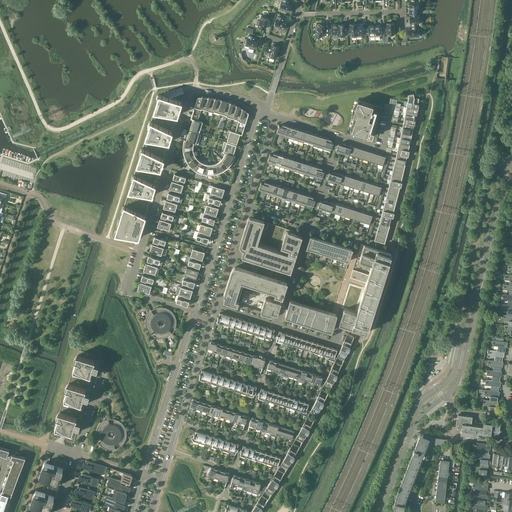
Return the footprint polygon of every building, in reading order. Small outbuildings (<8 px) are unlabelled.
[(288,4),(289,1),(286,0),(282,0),(282,2),(281,2),(279,8),(280,9),(280,11),(285,13),(285,10),(290,12),(292,5),(288,4)] [(411,14),(411,17),(418,17),(418,16),(418,14),(418,12),(421,12),(421,7),(409,8),(410,14),(411,14)] [(269,26),(271,20),(267,19),(268,18),(261,16),(260,21),(257,20),(256,25),(258,26),(258,27),(264,29),(265,25),(269,26)] [(278,29),(282,31),(283,28),(284,29),(286,22),(283,21),(284,18),(277,16),(276,19),(274,26),(278,27),(278,29)] [(421,16),(418,16),(418,17),(411,17),(410,17),(410,23),(411,23),(411,26),(418,26),(418,23),(419,23),(419,22),(421,22),(421,16)] [(329,35),(329,28),(324,28),(325,25),(319,23),(318,24),(316,24),(314,28),(317,29),(315,34),(316,34),(315,36),(320,38),(321,35),(322,36),(322,35),(329,35)] [(384,27),(384,34),(387,34),(394,34),(394,23),(387,23),(387,27),(384,27)] [(338,38),(338,24),(331,24),(332,28),(329,28),(329,35),(332,35),(333,35),(333,38),(338,38)] [(344,24),(338,24),(338,38),(343,38),(343,35),(344,35),(347,35),(347,28),(344,28),(344,24)] [(350,28),(347,28),(347,35),(350,34),(350,35),(352,35),(352,37),(357,37),(356,24),(350,24),(350,28)] [(362,24),(356,24),(357,37),(361,37),(361,35),(363,35),(363,34),(366,34),(365,27),(362,27),(362,24)] [(370,37),(375,37),(375,25),(368,26),(369,27),(365,27),(366,34),(369,34),(369,35),(370,35),(370,37)] [(375,25),(375,37),(380,37),(380,34),(381,34),(384,34),(384,27),(381,27),(381,25),(375,25)] [(418,29),(418,26),(411,26),(411,29),(408,29),(408,36),(419,36),(419,35),(421,35),(421,30),(419,30),(419,29),(418,29)] [(255,37),(249,35),(248,38),(247,38),(247,39),(244,38),(243,43),(245,44),(245,45),(250,46),(249,48),(254,50),(254,47),(256,48),(258,41),(254,40),(255,37)] [(268,47),(266,54),(269,55),(270,56),(269,58),(274,59),(275,57),(276,57),(279,47),(272,45),(271,48),(268,47)] [(408,96),(407,102),(418,104),(419,98),(414,97),(413,93),(408,94),(408,96)] [(117,230),(115,234),(129,236),(133,237),(138,238),(144,220),(145,217),(152,196),(154,190),(155,185),(160,169),(162,163),(163,159),(169,142),(171,136),(172,132),(177,115),(179,109),(181,102),(179,101),(170,99),(170,98),(167,98),(164,97),(159,95),(158,100),(154,111),(153,113),(149,127),(145,138),(141,153),(137,165),(134,175),(134,176),(132,180),(130,186),(129,192),(128,193),(124,206),(122,211),(120,219),(118,224),(117,230)] [(198,97),(194,107),(201,109),(201,108),(205,97),(202,97),(200,97),(198,97)] [(205,97),(201,108),(208,110),(212,98),(209,98),(207,97),(205,97)] [(212,98),(208,110),(214,112),(214,111),(218,99),(216,99),(214,98),(212,98)] [(218,99),(214,111),(220,113),(224,101),(222,100),(220,100),(218,99)] [(378,107),(373,105),(357,100),(348,129),(372,137),(373,132),(370,131),(378,107)] [(224,101),(220,113),(227,115),(231,103),(229,102),(226,101),(224,101)] [(227,115),(226,116),(233,118),(237,106),(235,105),(233,104),(231,103),(227,115)] [(237,106),(233,118),(239,120),(243,109),(240,107),(237,106)] [(239,120),(239,121),(246,123),(246,122),(249,113),(247,112),(245,110),(243,109),(239,120)] [(193,119),(190,129),(199,132),(203,122),(202,122),(198,120),(198,121),(193,119)] [(284,137),(287,126),(282,124),(282,126),(279,125),(276,134),(284,137)] [(289,138),(289,137),(292,127),(287,126),(284,137),(289,138)] [(289,138),(294,140),(297,129),(292,127),(289,137),(289,138)] [(294,140),(299,141),(302,131),(297,129),(294,140)] [(186,140),(194,143),(198,144),(201,134),(189,130),(186,140)] [(230,130),(227,141),(237,144),(240,134),(235,132),(231,131),(230,130)] [(304,143),(304,141),(307,132),(302,131),(299,141),(304,143)] [(314,144),(313,144),(313,146),(318,147),(321,137),(316,135),(314,144)] [(323,149),(325,143),(326,138),(321,137),(318,147),(323,149)] [(326,138),(325,143),(323,149),(331,151),(334,142),(331,141),(331,140),(326,138)] [(183,147),(183,148),(183,149),(183,150),(183,151),(183,152),(193,150),(193,147),(194,143),(186,140),(184,140),(184,141),(183,142),(183,143),(183,144),(183,145),(183,146),(183,147)] [(224,141),(221,152),(225,153),(233,155),(236,145),(224,141)] [(344,153),(347,145),(341,143),(341,145),(338,144),(336,152),(340,153),(340,152),(344,153)] [(193,150),(183,152),(183,153),(183,154),(184,154),(184,155),(184,156),(184,157),(185,158),(185,159),(186,160),(186,161),(187,162),(187,163),(196,157),(194,154),(193,150)] [(224,156),(222,159),(229,166),(230,166),(230,165),(231,164),(231,163),(232,163),(232,162),(233,161),(233,160),(234,160),(234,159),(234,158),(235,157),(235,156),(233,155),(225,153),(224,156)] [(267,163),(275,165),(278,155),(273,153),(273,154),(270,154),(267,163)] [(275,165),(280,167),(283,156),(278,155),(275,165)] [(285,168),(288,158),(283,156),(280,167),(285,168)] [(196,157),(187,163),(188,164),(189,164),(189,165),(190,166),(191,167),(192,168),(193,169),(194,169),(195,170),(195,171),(196,171),(201,162),(198,160),(196,157)] [(285,168),(290,170),(293,159),(288,158),(285,168)] [(219,161),(216,163),(219,173),(220,172),(221,172),(222,172),(223,171),(224,170),(225,170),(226,169),(227,168),(228,167),(229,167),(229,166),(222,159),(219,161)] [(294,171),(298,161),(293,159),(290,170),(294,171)] [(294,171),(299,173),(303,162),(298,161),(294,171)] [(201,162),(196,171),(197,171),(198,172),(199,172),(199,173),(200,173),(201,173),(202,174),(203,174),(204,174),(205,174),(206,174),(207,174),(208,175),(208,164),(205,164),(201,162)] [(304,174),(307,164),(303,162),(299,173),(304,174)] [(208,164),(208,175),(209,175),(210,175),(211,175),(212,174),(213,174),(214,174),(215,174),(216,174),(217,174),(218,173),(219,173),(216,163),(212,164),(208,164)] [(304,174),(309,176),(312,165),(307,164),(304,174)] [(314,176),(317,168),(317,167),(312,165),(309,176),(314,178),(315,176),(314,176)] [(317,167),(317,168),(314,176),(315,176),(318,177),(318,178),(322,179),(325,171),(322,170),(322,168),(317,167)] [(334,184),(335,182),(337,173),(332,172),(332,173),(329,172),(326,181),(334,184)] [(175,174),(172,181),(183,185),(186,177),(179,175),(175,174)] [(183,185),(172,181),(171,185),(170,189),(181,192),(183,185)] [(266,192),(269,183),(264,182),(264,183),(261,182),(258,191),(262,192),(263,191),(266,192)] [(266,194),(271,195),(274,185),(269,183),(266,192),(266,194)] [(271,195),(276,197),(279,186),(274,185),(271,195)] [(210,193),(221,197),(223,192),(224,189),(213,186),(212,187),(209,186),(207,192),(210,193)] [(281,198),(281,197),(281,196),(284,188),(279,186),(276,197),(281,198)] [(290,201),(291,200),(294,191),(289,189),(286,198),(285,200),(290,201)] [(295,203),(300,205),(303,194),(298,192),(297,198),(296,201),(295,203)] [(169,193),(166,200),(177,204),(178,202),(181,203),(182,198),(180,197),(180,196),(169,193)] [(221,197),(210,193),(210,194),(207,193),(204,201),(207,202),(208,201),(219,204),(221,197)] [(305,206),(306,204),(305,204),(308,195),(303,194),(300,205),(305,206)] [(313,197),(308,195),(305,204),(306,204),(309,205),(309,207),(313,208),(316,199),(313,199),(313,197)] [(165,204),(164,208),(175,211),(177,204),(166,200),(165,204)] [(326,211),(328,202),(323,200),(323,202),(320,201),(317,209),(321,211),(322,209),(326,211)] [(207,205),(204,212),(215,216),(217,211),(217,212),(218,208),(207,205)] [(163,212),(160,219),(171,223),(175,224),(177,216),(174,215),(163,212)] [(215,216),(204,212),(202,220),(213,223),(215,216)] [(379,222),(390,225),(392,218),(392,217),(381,214),(381,215),(379,222)] [(239,244),(239,245),(240,246),(240,247),(240,248),(241,248),(242,249),(243,249),(242,254),(242,255),(242,256),(243,256),(243,257),(290,271),(291,269),(302,233),(264,221),(263,221),(250,217),(248,216),(240,243),(240,244),(239,244)] [(171,223),(160,219),(160,222),(159,222),(158,226),(162,228),(169,230),(171,223)] [(198,231),(209,235),(211,231),(212,227),(201,224),(198,231)] [(207,242),(209,235),(198,231),(196,239),(202,241),(203,241),(207,242)] [(310,236),(306,248),(307,248),(313,250),(319,252),(324,254),(330,256),(336,258),(342,259),(348,261),(351,254),(351,253),(352,249),(349,249),(348,248),(346,247),(344,247),(340,246),(339,245),(337,245),(335,244),(334,244),(329,242),(328,242),(327,241),(325,241),(323,240),(322,240),(319,239),(317,238),(316,238),(315,238),(313,237),(310,236)] [(155,237),(152,244),(164,248),(166,240),(159,238),(155,237)] [(151,248),(150,252),(156,254),(160,255),(161,255),(165,256),(167,249),(163,248),(164,248),(152,244),(151,248)] [(337,319),(336,323),(339,324),(341,325),(345,326),(357,330),(360,331),(366,333),(371,316),(372,314),(373,311),(389,259),(390,257),(391,253),(390,253),(384,251),(371,247),(364,245),(361,244),(358,252),(357,256),(354,267),(349,283),(340,308),(337,319)] [(190,256),(201,260),(202,257),(203,257),(204,253),(200,251),(193,249),(190,256)] [(146,263),(158,267),(160,268),(161,267),(163,260),(160,259),(149,256),(146,263)] [(199,267),(201,260),(190,256),(190,257),(188,256),(185,263),(199,267)] [(158,267),(146,263),(145,267),(144,271),(155,274),(158,267)] [(228,279),(223,294),(225,295),(224,300),(237,304),(244,282),(268,290),(262,309),(261,312),(271,315),(272,312),(277,314),(287,282),(237,266),(236,266),(235,266),(234,266),(234,267),(233,267),(232,268),(232,269),(230,273),(228,279)] [(187,268),(184,275),(195,279),(197,275),(198,271),(187,268)] [(143,275),(140,282),(152,286),(154,278),(143,275)] [(195,279),(184,275),(182,283),(193,286),(195,279)] [(152,286),(140,282),(139,286),(138,290),(149,293),(152,286)] [(511,285),(510,285),(504,284),(503,289),(509,290),(509,295),(511,295),(511,285)] [(178,294),(189,298),(191,294),(192,290),(181,287),(178,294)] [(187,305),(189,298),(178,294),(176,302),(183,304),(187,305)] [(511,295),(509,295),(503,294),(502,299),(508,300),(507,305),(511,305),(511,295)] [(290,300),(285,316),(304,322),(331,331),(334,323),(335,319),(337,314),(332,313),(329,312),(327,311),(322,310),(304,304),(299,302),(298,302),(290,300)] [(511,305),(507,305),(501,304),(501,309),(507,310),(506,315),(511,315),(511,305)] [(176,319),(175,317),(174,315),(173,313),(171,311),(169,310),(167,308),(165,308),(163,307),(160,307),(158,307),(156,308),(157,313),(156,314),(155,314),(154,315),(151,311),(149,312),(147,315),(146,317),(146,318),(145,321),(145,323),(146,326),(146,328),(148,330),(149,333),(151,334),(154,330),(156,331),(157,332),(156,337),(158,338),(161,338),(163,338),(166,337),(168,336),(170,335),(172,333),(168,330),(169,328),(170,327),(175,329),(176,326),(176,324),(176,322),(176,319)] [(217,322),(223,324),(226,314),(220,313),(217,322)] [(223,324),(229,326),(232,316),(226,314),(223,324)] [(511,315),(506,315),(503,314),(503,319),(508,320),(508,325),(511,325),(511,315)] [(229,326),(235,327),(238,318),(232,316),(229,326)] [(235,327),(241,329),(244,320),(238,318),(235,327)] [(241,329),(247,331),(250,322),(244,320),(241,329)] [(247,331),(253,333),(256,324),(250,322),(247,331)] [(253,333),(259,335),(262,326),(256,324),(253,333)] [(511,325),(508,325),(505,324),(505,325),(501,325),(501,327),(504,328),(504,329),(510,330),(510,335),(511,335),(511,325)] [(259,335),(265,337),(268,328),(262,326),(259,335)] [(274,330),(268,328),(265,337),(271,339),(274,330)] [(282,342),(285,333),(279,331),(276,340),(282,342),(283,342),(282,342)] [(344,341),(341,348),(348,351),(352,341),(345,338),(346,337),(343,336),(342,341),(344,341)] [(507,342),(503,341),(495,340),(493,340),(492,345),(498,346),(497,351),(504,352),(505,352),(506,345),(507,346),(507,342)] [(214,352),(217,343),(217,342),(216,341),(216,342),(216,341),(215,342),(214,342),(211,341),(206,355),(209,355),(212,351),(214,352)] [(220,354),(223,345),(223,344),(223,343),(222,343),(221,343),(221,344),(217,343),(214,352),(220,354)] [(226,356),(229,347),(229,346),(229,345),(228,345),(227,345),(227,346),(223,345),(220,354),(226,356)] [(232,358),(235,349),(235,348),(235,347),(234,347),(233,347),(233,348),(229,347),(226,356),(232,358)] [(336,358),(337,357),(339,351),(337,350),(337,349),(332,348),(329,356),(334,358),(336,358)] [(348,351),(341,348),(339,351),(337,357),(343,360),(348,351)] [(238,360),(241,351),(241,350),(241,349),(240,349),(239,349),(239,350),(235,349),(232,358),(238,360)] [(95,355),(85,352),(79,350),(77,356),(76,360),(75,360),(68,384),(67,388),(66,389),(59,413),(57,417),(57,418),(51,436),(58,438),(60,432),(63,433),(66,434),(64,440),(74,443),(79,426),(80,424),(82,418),(88,398),(89,395),(91,389),(97,369),(98,367),(99,363),(97,360),(95,355)] [(497,351),(489,350),(489,353),(489,355),(495,355),(494,360),(502,361),(503,355),(504,355),(504,352),(497,351)] [(244,361),(247,353),(247,352),(247,351),(246,351),(245,351),(245,352),(241,351),(238,360),(244,361)] [(250,363),(253,355),(253,354),(253,353),(252,353),(251,353),(251,354),(247,353),(244,361),(250,363)] [(256,365),(259,356),(259,355),(258,355),(257,355),(257,356),(253,355),(250,363),(256,365)] [(259,356),(256,365),(260,367),(259,371),(261,371),(265,358),(261,357),(262,357),(261,357),(261,356),(261,355),(260,356),(259,356)] [(273,371),(274,370),(273,370),(276,362),(276,361),(276,360),(275,360),(274,360),(274,361),(270,360),(266,373),(268,373),(269,370),(273,371)] [(503,361),(502,361),(494,360),(488,360),(488,363),(488,365),(493,365),(493,370),(501,371),(502,365),(503,365),(503,361)] [(278,375),(283,376),(286,365),(281,363),(279,372),(278,375)] [(288,378),(289,375),(292,367),(286,365),(283,376),(288,378)] [(328,375),(335,379),(339,369),(332,366),(328,375)] [(199,379),(205,381),(208,372),(202,370),(199,379)] [(501,371),(493,370),(487,370),(487,373),(486,375),(492,375),(492,380),(500,381),(500,375),(501,375),(502,371),(501,371)] [(205,381),(211,383),(214,374),(208,372),(205,381)] [(211,383),(217,385),(220,375),(214,374),(211,383)] [(217,385),(223,387),(226,377),(220,375),(217,385)] [(324,385),(326,379),(323,377),(317,375),(315,383),(320,385),(323,386),(324,385)] [(330,388),(335,379),(328,375),(326,379),(324,385),(330,388)] [(223,387),(229,388),(232,379),(226,377),(223,387)] [(229,388),(235,390),(238,381),(232,379),(229,388)] [(501,381),(500,381),(492,380),(486,380),(485,382),(485,384),(491,385),(490,390),(498,391),(499,385),(500,385),(501,381)] [(235,390),(241,392),(244,383),(238,381),(235,390)] [(241,392),(247,394),(250,385),(244,383),(241,392)] [(256,387),(250,385),(247,394),(253,396),(256,387)] [(264,400),(265,399),(264,399),(267,390),(261,388),(258,398),(264,400)] [(499,391),(498,391),(490,390),(484,389),(484,390),(484,393),(484,394),(490,395),(489,400),(497,401),(498,395),(499,395),(499,391)] [(315,401),(315,403),(321,406),(322,405),(324,400),(325,399),(326,397),(319,393),(319,395),(317,398),(315,401)] [(196,410),(199,400),(199,399),(198,398),(198,399),(197,399),(193,398),(188,412),(191,413),(194,409),(196,410)] [(498,401),(497,401),(489,400),(483,399),(483,404),(489,405),(488,410),(496,411),(497,405),(498,405),(498,401)] [(202,411),(205,402),(205,401),(204,400),(204,401),(204,400),(203,401),(199,400),(196,410),(202,411)] [(208,413),(211,404),(211,403),(210,402),(209,402),(209,403),(205,402),(202,411),(208,413)] [(310,412),(313,406),(309,404),(309,403),(303,402),(300,410),(306,412),(306,411),(309,413),(310,412)] [(321,406),(315,403),(314,404),(313,406),(311,410),(310,412),(316,415),(318,413),(321,406)] [(214,415),(217,406),(217,405),(217,404),(216,404),(215,404),(215,405),(211,404),(208,413),(214,415)] [(220,417),(223,408),(223,407),(223,406),(222,406),(221,406),(221,407),(217,406),(214,415),(220,417)] [(226,419),(229,410),(229,409),(229,408),(228,408),(227,408),(227,409),(223,408),(220,417),(226,419)] [(232,421),(235,412),(235,411),(235,410),(234,410),(233,410),(233,411),(229,410),(226,419),(232,421)] [(238,423),(241,413),(241,412),(240,412),(239,412),(239,413),(235,412),(232,421),(238,423)] [(241,413),(238,423),(242,424),(241,428),(243,428),(247,416),(243,414),(244,414),(243,414),(243,413),(243,412),(242,413),(241,413)] [(483,423),(473,422),(472,422),(472,416),(459,414),(457,429),(462,430),(461,435),(478,437),(478,433),(490,435),(499,437),(500,423),(492,422),(492,423),(483,422),(483,423)] [(255,428),(256,428),(255,428),(258,419),(258,418),(258,417),(257,417),(256,417),(256,418),(252,417),(248,430),(250,431),(251,427),(255,428)] [(119,421),(116,419),(114,419),(113,424),(111,424),(110,424),(109,419),(106,419),(104,420),(102,421),(101,423),(99,424),(97,427),(96,429),(96,432),(96,434),(96,437),(96,439),(102,437),(102,438),(103,440),(99,444),(101,446),(103,447),(105,448),(108,449),(110,450),(113,449),(115,449),(114,444),(115,443),(116,443),(117,442),(120,447),(122,445),(124,443),(125,441),(126,438),(127,436),(127,433),(126,431),(125,428),(124,426),(123,424),(121,422),(119,421)] [(303,424),(300,430),(307,433),(311,426),(312,424),(305,420),(303,424)] [(294,440),(295,439),(299,433),(294,431),(294,430),(289,429),(286,437),(292,439),(294,440)] [(307,433),(300,430),(299,433),(295,439),(302,442),(304,439),(306,434),(307,433)] [(193,440),(199,442),(202,433),(196,431),(194,436),(193,436),(191,437),(193,440)] [(199,442),(205,444),(208,435),(202,433),(199,442)] [(205,444),(211,446),(214,437),(208,435),(205,444)] [(394,510),(394,511),(393,511),(404,511),(404,507),(404,504),(405,500),(406,498),(423,455),(423,453),(424,452),(425,447),(427,444),(429,439),(425,438),(419,435),(416,444),(414,448),(414,449),(412,452),(410,460),(407,465),(404,474),(399,487),(396,494),(396,495),(395,498),(394,503),(394,507),(394,510)] [(211,446),(217,448),(220,438),(214,437),(211,446)] [(425,437),(425,438),(426,444),(427,444),(428,444),(436,445),(438,445),(442,446),(442,445),(447,439),(446,439),(425,437)] [(217,448),(223,450),(226,440),(220,438),(217,448)] [(223,450),(229,451),(232,442),(226,440),(223,450)] [(238,444),(232,442),(229,451),(235,453),(238,444)] [(490,448),(491,444),(476,442),(475,447),(481,448),(481,453),(489,454),(489,448),(490,448)] [(246,456),(249,448),(243,446),(240,455),(246,457),(247,456),(246,456)] [(0,454),(7,457),(9,450),(0,447),(0,454)] [(285,456),(292,460),(297,451),(290,447),(289,451),(286,455),(285,456)] [(14,460),(23,463),(25,458),(20,456),(21,454),(9,450),(7,457),(11,459),(14,460)] [(489,454),(481,453),(475,452),(474,457),(480,458),(479,463),(487,464),(488,458),(489,458),(490,454),(489,454)] [(48,464),(50,457),(45,455),(42,466),(39,476),(33,494),(32,497),(30,504),(27,511),(51,511),(55,503),(56,498),(64,475),(64,474),(64,473),(65,470),(65,469),(68,462),(56,459),(53,465),(51,465),(48,464)] [(280,465),(283,460),(280,458),(280,457),(275,456),(272,464),(278,466),(279,467),(280,465)] [(292,460),(285,456),(285,457),(283,460),(280,465),(287,469),(291,461),(292,460)] [(21,469),(23,463),(14,460),(11,459),(9,464),(21,469)] [(105,469),(106,466),(86,460),(84,466),(89,468),(89,469),(91,470),(91,468),(103,472),(104,469),(105,469)] [(487,464),(479,463),(474,462),(473,467),(479,468),(478,473),(486,474),(487,468),(488,468),(488,464),(487,464)] [(7,469),(19,474),(21,469),(9,464),(7,469)] [(215,475),(217,469),(217,468),(216,467),(215,467),(215,468),(214,468),(211,467),(208,475),(210,480),(211,480),(210,479),(212,477),(214,478),(215,476),(215,475)] [(5,475),(17,479),(19,474),(7,469),(5,475)] [(220,480),(223,470),(222,469),(221,469),(221,470),(220,470),(217,469),(215,475),(215,476),(214,478),(220,480)] [(223,470),(220,480),(224,481),(223,485),(225,486),(229,473),(225,472),(225,471),(225,470),(224,470),(223,470)] [(120,480),(129,483),(132,475),(123,472),(121,480),(120,480)] [(82,473),(80,479),(85,480),(85,482),(87,483),(87,481),(97,484),(98,481),(99,481),(99,478),(82,473)] [(270,482),(276,486),(282,477),(275,473),(270,482)] [(237,485),(238,485),(237,485),(240,476),(240,475),(240,474),(239,474),(239,475),(238,475),(234,474),(230,487),(232,488),(233,484),(237,485)] [(3,480),(15,485),(17,479),(5,475),(3,480)] [(127,489),(129,483),(120,480),(121,480),(110,477),(109,479),(110,480),(109,483),(127,489)] [(1,486),(13,490),(15,485),(3,480),(1,486)] [(264,491),(267,487),(261,483),(256,481),(253,490),(258,491),(263,494),(264,491)] [(270,495),(276,486),(270,482),(267,487),(264,491),(270,495)] [(487,488),(488,485),(473,483),(472,488),(478,488),(478,493),(478,494),(486,495),(486,494),(486,488),(487,488)] [(0,487),(0,491),(11,495),(13,490),(1,486),(0,487)] [(78,486),(76,492),(81,493),(81,495),(83,496),(83,494),(93,497),(94,493),(95,494),(95,493),(95,491),(78,486)] [(115,489),(113,497),(112,498),(124,501),(126,493),(115,489)] [(0,497),(9,501),(11,495),(0,491),(0,497)] [(487,495),(486,494),(486,495),(478,494),(478,493),(472,493),(471,498),(477,498),(477,503),(477,504),(484,504),(485,498),(486,498),(487,495)] [(112,498),(113,497),(106,495),(106,498),(107,498),(105,502),(122,507),(124,501),(112,498)] [(0,503),(8,506),(9,501),(0,497),(0,503)] [(74,499),(72,505),(77,506),(76,508),(79,509),(79,507),(89,510),(90,506),(91,507),(91,504),(74,499)] [(254,507),(260,511),(264,505),(265,503),(259,499),(258,501),(255,506),(254,507)] [(486,504),(484,504),(477,504),(477,503),(471,503),(470,508),(476,508),(475,511),(483,511),(484,508),(485,508),(486,504)]
